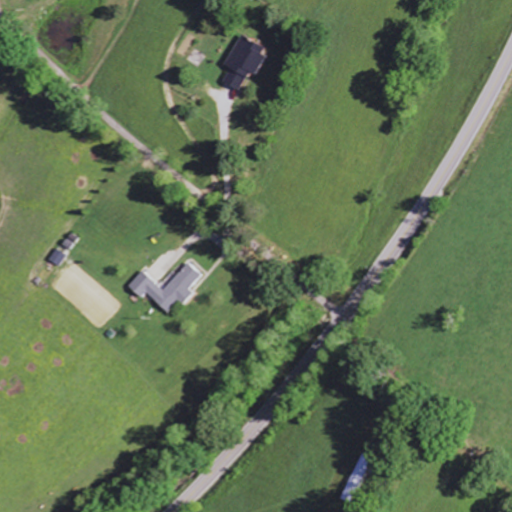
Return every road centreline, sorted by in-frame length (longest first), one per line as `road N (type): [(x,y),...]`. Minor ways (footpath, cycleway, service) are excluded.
road 1 (primary): [(179,511),(344,317),(435,187),(511,50)]
road 2 (residential): [(0,5),(136,140),(344,317)]
